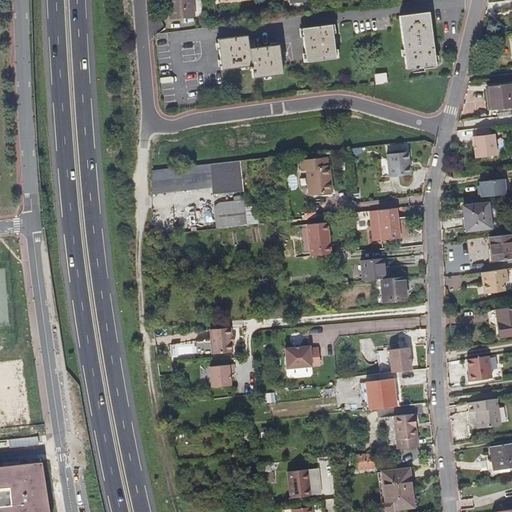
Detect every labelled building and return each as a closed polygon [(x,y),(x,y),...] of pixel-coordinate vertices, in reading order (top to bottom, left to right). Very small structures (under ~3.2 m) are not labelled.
[(169,21),(193,19),(191,0),(169,0),(169,1),(170,12),(168,12),(169,21)] [(417,70),(435,67),(429,14),(399,18),(405,71),(414,70),(414,72),(417,72),(417,70)] [(305,64),(335,60),(331,26),(301,30),(305,64)] [(252,78),(281,74),(277,45),(249,47),(248,36),(217,39),(220,70),(247,67),(248,69),(251,69),(252,78)] [(385,84),(383,73),(373,74),(375,85),(385,84)] [(511,106),(511,104),(509,83),(486,86),(487,93),(489,109),(511,106)] [(496,155),(493,134),(491,135),(490,127),(474,129),(475,136),(473,136),(475,158),(496,155)] [(385,163),(387,185),(408,183),(406,161),(385,163)] [(308,201),(330,198),(327,172),(326,172),(325,165),(300,167),(301,176),(305,176),(308,201)] [(477,187),(479,198),(505,195),(504,180),(479,183),(479,187),(477,187)] [(492,227),(489,202),(463,206),(467,231),(492,227)] [(398,249),(397,219),(379,221),(380,237),(381,250),(398,249)] [(380,237),(379,221),(372,221),(373,237),(380,237)] [(309,263),(329,261),(327,230),(307,231),(309,263)] [(511,258),(511,233),(490,237),(494,261),(511,258)] [(384,279),(382,258),(361,260),(362,281),(381,280),(384,279)] [(507,281),(505,269),(480,272),(482,285),(484,284),(485,293),(504,291),(503,282),(507,281)] [(406,300),(404,277),(384,279),(381,280),(383,302),(406,300)] [(511,335),(511,308),(495,311),(499,337),(511,335)] [(231,336),(230,328),(209,330),(212,355),(233,353),(232,342),(231,336)] [(311,365),(309,345),(284,348),(286,367),(311,365)] [(410,370),(408,349),(387,350),(389,372),(410,370)] [(488,356),(467,360),(468,374),(466,374),(467,383),(490,379),(488,356)] [(232,385),(231,373),(235,373),(234,365),(211,368),(213,388),(232,385)] [(392,379),(364,382),(367,410),(395,407),(392,379)] [(502,426),(499,400),(469,404),(470,413),(480,412),(480,417),(478,421),(479,429),(502,426)] [(418,447),(415,414),(394,416),(397,449),(418,447)] [(397,449),(394,416),(388,417),(392,450),(397,449)] [(511,443),(491,447),(493,461),(495,472),(510,469),(511,468),(511,443)] [(374,468),(372,454),(353,457),(355,471),(367,469),(374,468)] [(0,511),(50,511),(43,461),(0,464),(0,511)] [(493,461),(481,463),(482,472),(491,470),(492,475),(510,472),(510,469),(495,472),(493,461)] [(308,494),(305,468),(284,471),(288,497),(308,494)] [(411,507),(407,470),(381,473),(384,504),(381,508),(386,511),(388,511),(390,509),(411,507)]
